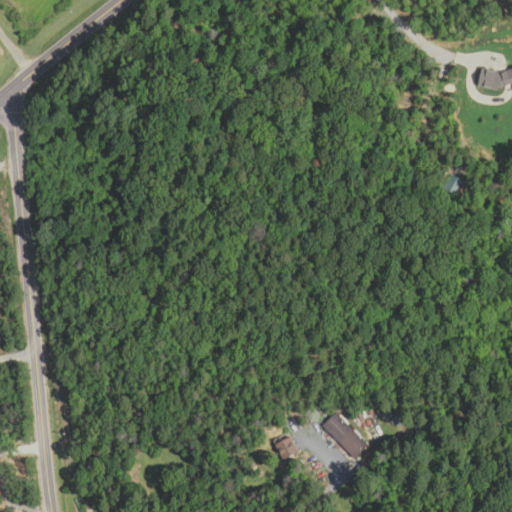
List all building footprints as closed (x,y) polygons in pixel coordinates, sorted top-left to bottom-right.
[(511,86),(505,89),(501,88),(500,91),(480,87),(484,70),(503,74),(510,72),(509,69),(511,68),(511,86)] [(466,181),(459,195),(444,189),(451,174),(466,181)] [(390,421),(380,416),(386,403),(397,408),(390,421)] [(320,422),(305,420),(307,405),(321,407),(320,422)] [(401,426),(392,421),(397,411),(407,416),(401,426)] [(359,460),(324,426),(337,413),(371,446),(359,460)] [(431,431),(418,435),(415,423),(428,420),(431,431)] [(293,436),(301,451),(285,460),(277,444),(293,436)]
